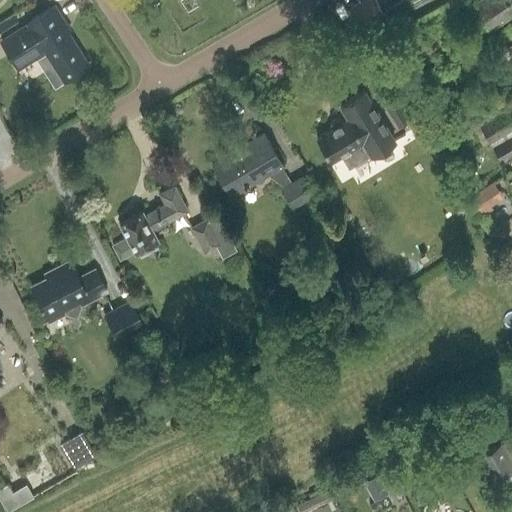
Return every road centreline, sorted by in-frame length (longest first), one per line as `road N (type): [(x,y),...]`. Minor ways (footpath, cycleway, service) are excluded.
road 1 (residential): [(0,184),(163,84)]
road 2 (residential): [(163,84),(308,0)]
